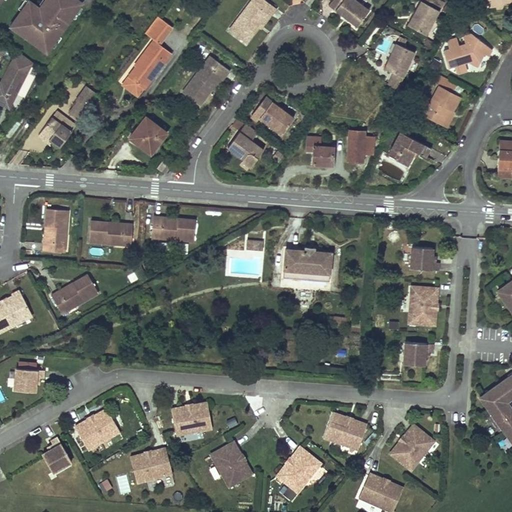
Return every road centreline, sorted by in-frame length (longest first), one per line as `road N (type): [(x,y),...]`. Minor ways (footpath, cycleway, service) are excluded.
road 1 (residential): [(0,441),(118,374),(462,400),(465,344)]
road 2 (tertiary): [(192,191),(428,209)]
road 3 (tertiary): [(14,178),(192,191)]
road 4 (residential): [(259,72),(200,150),(192,191)]
road 5 (residential): [(259,72),(294,91),(322,77),(326,49),(299,30)]
road 6 (residential): [(465,344),(472,212)]
